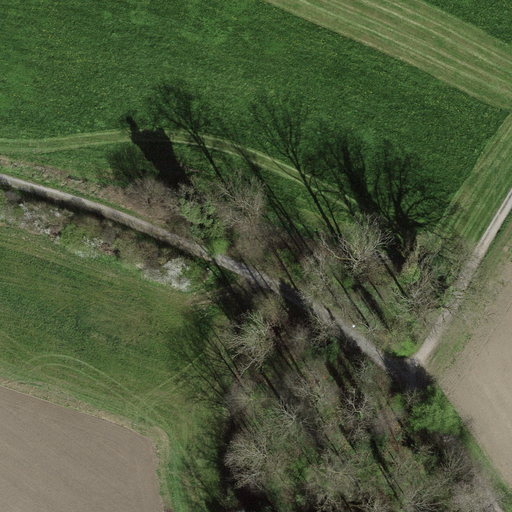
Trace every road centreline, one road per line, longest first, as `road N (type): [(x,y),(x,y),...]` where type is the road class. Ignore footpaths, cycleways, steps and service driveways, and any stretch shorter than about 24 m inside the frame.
road 1 (track): [(404,373),(302,300),(169,234),(0,187)]
road 2 (track): [(404,373),(511,197)]
road 3 (track): [(493,511),(404,373)]
